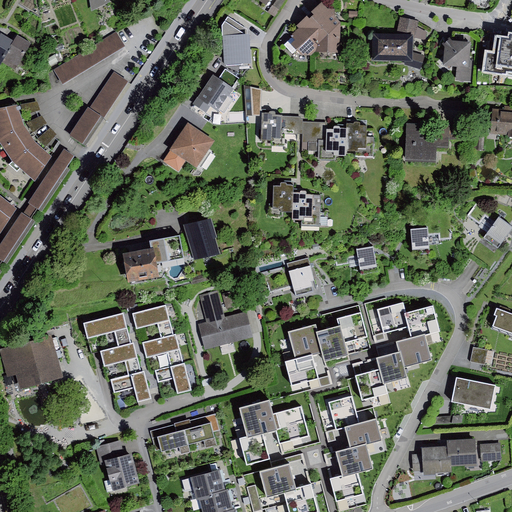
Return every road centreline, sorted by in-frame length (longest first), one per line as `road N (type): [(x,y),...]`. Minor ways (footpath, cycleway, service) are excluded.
road 1 (residential): [(376,511),(383,479),(458,337),(460,313),(454,297),(422,285),(319,306)]
road 2 (primary): [(0,307),(207,0)]
road 3 (residential): [(294,0),(263,58),(286,90),(482,109)]
road 4 (residential): [(160,511),(137,422),(114,420),(61,327)]
